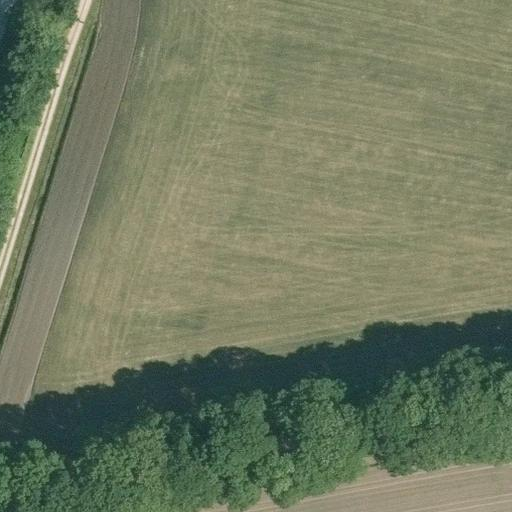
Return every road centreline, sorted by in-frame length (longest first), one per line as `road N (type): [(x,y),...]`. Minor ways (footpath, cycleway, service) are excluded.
road 1 (track): [(0,493),(511,401)]
road 2 (unclassified): [(86,0),(0,290)]
